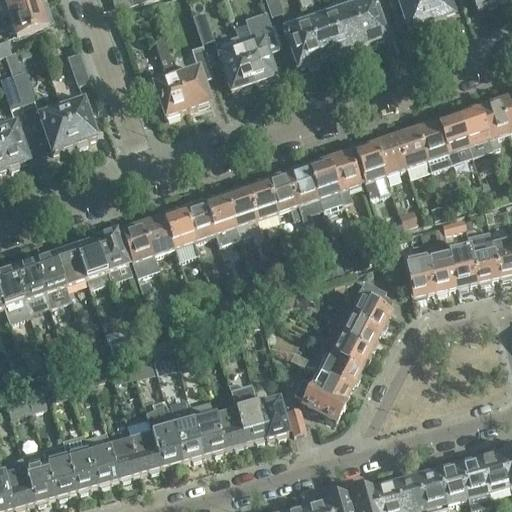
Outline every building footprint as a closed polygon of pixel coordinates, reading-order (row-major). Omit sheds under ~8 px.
[(8,16),(40,5),(38,0),(3,0),(5,6),(0,7),(0,13),(2,18),(8,16)] [(115,16),(133,11),(159,2),(157,0),(126,0),(111,5),(115,16)] [(277,0),(264,0),(272,21),(283,18),(277,0)] [(309,0),(298,0),(303,11),(312,8),(309,0)] [(372,0),(350,8),(365,50),(367,49),(367,51),(370,53),(376,51),(377,48),(377,46),(387,43),(372,0)] [(432,27),(422,0),(397,0),(409,35),(420,31),(420,33),(423,35),(430,32),(431,29),(430,28),(432,27)] [(447,0),(422,0),(432,27),(434,27),(434,28),(437,30),(443,28),(444,25),(444,23),(454,20),(447,0)] [(500,6),(497,0),(472,0),(477,14),(488,10),(490,11),(497,9),(498,7),(500,6)] [(48,31),(40,5),(8,16),(16,41),(48,31)] [(328,15),(343,58),(345,57),(345,59),(348,60),(355,58),(356,55),(355,53),(365,50),(350,8),(328,15)] [(328,15),(307,22),(321,65),(330,62),(331,64),(334,65),(341,63),(342,60),(341,58),(343,58),(328,15)] [(203,50),(214,46),(205,18),(194,22),(203,50)] [(252,44),(241,48),(255,89),(257,88),(257,89),(260,91),(266,89),(267,85),(267,84),(276,81),(268,59),(280,55),(267,18),(257,22),(255,23),(254,23),(252,25),(251,26),(250,28),(250,29),(249,30),(249,33),(249,35),(250,36),(252,44)] [(321,65),(307,22),(284,30),(298,73),(309,69),(309,71),(312,73),(319,71),(320,68),(319,66),(321,65)] [(178,81),(177,81),(164,44),(155,47),(168,84),(154,89),(166,123),(190,115),(178,81)] [(11,59),(11,58),(7,46),(0,47),(0,62),(5,61),(11,59)] [(255,89),(241,48),(217,56),(231,97),(241,94),(244,97),(251,94),(252,91),(251,90),(255,89)] [(199,74),(178,81),(190,115),(211,108),(204,85),(214,81),(204,53),(193,57),(199,74)] [(15,57),(11,59),(5,61),(12,81),(13,81),(23,109),(34,105),(25,77),(22,78),(15,57)] [(90,86),(80,58),(69,62),(79,90),(90,86)] [(11,113),(23,109),(13,81),(12,81),(2,85),(11,113)] [(82,100),(60,108),(75,150),(77,150),(78,151),(80,153),(87,151),(88,148),(87,146),(97,143),(82,100)] [(501,106),(499,107),(510,140),(511,138),(511,102),(511,103),(508,101),(502,103),(501,106)] [(488,111),(478,114),(492,155),(500,152),(498,144),(510,140),(499,107),(497,108),(495,105),(488,107),(488,111)] [(75,150),(60,108),(38,116),(52,158),(63,154),(63,156),(65,158),(72,155),(73,153),(73,151),(75,150)] [(460,121),(458,121),(469,154),(481,149),(491,178),(500,176),(492,155),(478,114),(470,117),(467,115),(460,117),(460,121)] [(446,125),(437,128),(448,161),(469,154),(458,121),(456,122),(453,120),(447,122),(446,125)] [(0,133),(0,153),(7,174),(9,173),(10,175),(12,176),(19,174),(20,171),(19,170),(30,166),(15,123),(4,127),(6,132),(0,133)] [(419,135),(416,136),(427,168),(448,161),(437,128),(428,132),(425,129),(419,131),(419,135)] [(405,140),(396,143),(407,175),(427,168),(416,136),(415,136),(412,134),(405,136),(405,140)] [(377,149),(375,150),(386,182),(407,175),(396,143),(387,146),(384,144),(377,146),(377,149)] [(386,182),(375,150),(373,151),(370,148),(364,150),(364,153),(354,157),(369,202),(378,199),(374,186),(386,182)] [(349,201),(363,196),(350,158),(347,159),(345,157),(338,159),(337,162),(329,166),(340,198),(344,209),(351,207),(349,201)] [(308,173),(318,205),(340,198),(329,166),(319,169),(317,167),(311,169),(310,172),(308,173)] [(318,205),(308,173),(306,174),(303,171),(297,174),(296,177),(287,180),(301,224),(304,231),(312,228),(310,221),(322,216),(318,205)] [(301,224),(287,180),(278,183),(275,181),(269,183),(268,187),(266,187),(277,219),(290,215),(294,227),(301,224)] [(277,219),(266,187),(264,188),(262,186),(256,188),(255,191),(245,194),(257,226),(277,219)] [(485,209),(482,200),(479,191),(467,195),(474,213),(485,209)] [(503,193),(482,200),(485,209),(507,202),(503,193)] [(264,246),(257,226),(245,194),(237,197),(234,196),(228,198),(227,201),(225,202),(236,234),(240,245),(252,240),(255,249),(264,246)] [(236,234),(225,202),(223,202),(220,200),(214,202),(214,205),(205,208),(216,241),(236,234)] [(461,205),(450,209),(454,219),(465,215),(461,205)] [(216,241),(205,208),(195,212),(193,210),(186,212),(186,215),(183,216),(192,241),(194,248),(216,241)] [(432,213),(435,225),(445,223),(442,210),(432,213)] [(192,241),(183,216),(182,216),(179,214),(173,217),(172,220),(162,223),(168,241),(173,255),(178,268),(198,261),(194,248),(192,241)] [(398,220),(402,233),(403,235),(417,230),(412,215),(398,220)] [(484,219),(487,229),(494,228),(491,217),(484,219)] [(388,238),(402,233),(398,220),(384,225),(388,238)] [(173,255),(168,241),(162,223),(154,226),(151,224),(145,226),(144,229),(142,230),(146,241),(153,262),(173,255)] [(464,235),(462,225),(443,230),(443,231),(443,233),(445,240),(464,235)] [(146,241),(142,230),(141,230),(138,228),(132,231),(131,234),(121,237),(132,270),(137,283),(143,302),(153,299),(147,281),(158,278),(153,262),(146,241)] [(119,241),(117,237),(114,238),(112,235),(105,238),(105,241),(95,244),(96,246),(110,288),(111,290),(132,282),(128,272),(119,241)] [(490,251),(498,284),(499,284),(501,285),(509,284),(510,282),(511,281),(511,244),(511,242),(501,244),(502,248),(490,251)] [(76,253),(87,286),(90,296),(110,288),(96,246),(87,249),(85,247),(79,250),(78,252),(76,253)] [(385,263),(379,246),(367,249),(373,267),(385,263)] [(469,256),(477,289),(478,289),(480,291),(488,289),(489,286),(498,284),(490,251),(490,247),(479,250),(480,253),(469,256)] [(64,257),(55,260),(66,293),(87,286),(76,253),(74,254),(72,252),(65,254),(64,257)] [(448,261),(456,294),(458,294),(459,295),(467,294),(468,291),(477,289),(469,256),(468,252),(458,254),(459,258),(448,261)] [(427,265),(435,299),(436,299),(438,300),(445,299),(446,296),(456,294),(448,261),(447,257),(437,259),(437,263),(427,265)] [(34,267),(45,300),(50,313),(70,306),(66,293),(55,260),(45,263),(43,261),(37,263),(36,267),(34,267)] [(322,285),(344,278),(339,262),(328,265),(327,262),(316,266),(322,285)] [(405,271),(412,304),(415,304),(416,305),(424,304),(425,301),(435,299),(427,265),(426,262),(415,264),(416,268),(405,271)] [(23,272),(13,275),(25,307),(45,300),(34,267),(32,268),(30,266),(24,268),(23,272)] [(306,266),(294,270),(302,291),(313,287),(306,266)] [(290,271),(273,277),(281,299),(299,293),(290,271)] [(0,303),(4,315),(25,307),(13,275),(5,278),(2,276),(0,276),(0,303)] [(356,311),(351,321),(381,337),(382,336),(384,335),(388,328),(386,327),(391,318),(386,315),(391,305),(383,301),(386,297),(363,285),(351,309),(356,311)] [(262,309),(273,306),(275,305),(275,304),(270,290),(258,295),(262,309)] [(256,291),(235,298),(241,315),(261,308),(256,291)] [(241,315),(235,298),(215,305),(220,322),(241,315)] [(289,300),(275,304),(275,305),(273,306),(288,314),(293,313),(296,307),(294,301),(289,300)] [(273,306),(263,326),(279,334),(289,314),(273,306)] [(204,326),(216,322),(214,314),(202,318),(204,326)] [(195,316),(174,323),(178,334),(198,327),(195,316)] [(255,318),(234,324),(238,339),(259,333),(255,318)] [(345,331),(340,341),(371,357),(371,356),(374,355),(378,348),(377,346),(381,337),(351,321),(347,319),(342,329),(345,331)] [(19,324),(9,327),(15,343),(24,340),(19,324)] [(148,328),(126,336),(131,352),(154,345),(148,328)] [(125,332),(105,339),(112,359),(131,352),(126,336),(125,332)] [(320,355),(330,361),(360,377),(365,369),(367,368),(371,361),(370,359),(371,357),(340,341),(330,336),(320,355)] [(91,366),(104,362),(98,345),(85,350),(91,366)] [(170,345),(150,352),(155,367),(175,361),(170,345)] [(91,366),(85,350),(65,356),(70,373),(91,366)] [(144,355),(127,361),(131,373),(132,373),(148,368),(144,355)] [(310,366),(294,357),(290,365),(306,374),(310,366)] [(70,374),(65,358),(44,364),(46,369),(50,381),(70,374)] [(127,361),(108,366),(114,390),(136,384),(132,373),(131,373),(127,361)] [(321,370),(316,379),(350,397),(355,388),(357,387),(361,380),(360,379),(360,377),(330,361),(324,371),(321,370)] [(33,387),(50,381),(46,369),(29,375),(33,387)] [(19,372),(1,378),(3,385),(7,395),(25,389),(19,372)] [(303,385),(294,401),(306,407),(304,412),(336,429),(346,410),(344,408),(350,397),(316,379),(311,389),(303,385)] [(54,383),(44,386),(48,401),(55,399),(54,396),(61,394),(59,387),(55,388),(54,383)] [(235,417),(244,450),(255,447),(258,449),(264,447),(264,444),(266,444),(257,411),(252,391),(239,395),(237,388),(228,390),(235,417)] [(31,418),(46,413),(40,390),(25,394),(31,418)] [(10,424),(31,418),(23,395),(3,401),(10,424)] [(257,411),(266,444),(266,446),(277,442),(279,445),(286,442),(286,440),(289,439),(279,405),(257,411)] [(190,413),(203,461),(213,459),(215,460),(222,459),(223,456),(224,456),(214,423),(211,411),(210,407),(190,413)] [(167,416),(181,467),(191,465),(194,467),(201,465),(201,462),(203,461),(190,413),(188,409),(167,416)] [(288,416),(294,440),(307,437),(300,413),(288,416)] [(214,423),(224,456),(233,453),(236,455),(243,453),(244,450),(235,417),(214,423)] [(151,441),(160,474),(170,471),(172,473),(180,471),(180,468),(181,467),(172,435),(151,441)] [(131,447),(140,480),(149,477),(152,479),(158,477),(159,474),(160,474),(151,441),(131,447)] [(110,452),(119,485),(121,485),(123,486),(130,484),(131,482),(140,480),(131,447),(110,452)] [(87,459),(97,491),(99,491),(102,492),(109,490),(110,488),(119,485),(110,452),(87,459)] [(511,455),(510,455),(504,456),(501,459),(502,460),(510,492),(511,492),(511,455)] [(66,465),(75,498),(78,497),(81,498),(87,496),(88,494),(97,491),(87,459),(66,465)] [(489,498),(510,492),(502,460),(492,462),(489,461),(483,463),(482,465),(480,466),(489,498)] [(45,470),(55,503),(57,503),(59,504),(66,503),(67,500),(75,498),(66,465),(45,470)] [(461,471),(459,472),(468,504),(489,498),(480,466),(471,468),(468,467),(462,469),(461,471)] [(25,476),(34,509),(36,508),(38,510),(45,508),(46,506),(55,503),(45,470),(25,476)] [(468,504),(459,472),(449,475),(447,473),(441,475),(439,478),(438,478),(447,510),(468,504)] [(0,511),(10,511),(2,482),(0,473),(0,511)] [(2,482),(10,511),(25,511),(34,509),(25,476),(2,482)] [(446,511),(447,510),(438,478),(436,479),(433,477),(427,479),(425,481),(416,484),(424,511),(446,511)] [(404,487),(395,490),(401,511),(424,511),(416,484),(404,487)] [(401,511),(395,490),(394,490),(383,493),(374,496),(377,511),(401,511)] [(355,511),(377,511),(374,496),(373,496),(373,495),(372,496),(369,494),(363,496),(362,498),(352,501),(355,511)] [(350,511),(348,502),(338,505),(336,503),(329,505),(328,508),(326,508),(326,509),(326,511),(350,511)]
